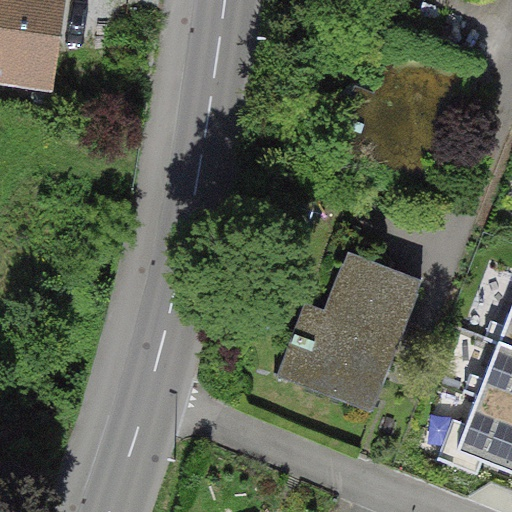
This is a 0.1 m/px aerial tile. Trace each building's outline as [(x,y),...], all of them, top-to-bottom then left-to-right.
[(0,0),(0,69),(54,78),(65,0),(0,0)] [(486,52),(394,17),(341,155),(433,190),(486,52)] [(381,404),(432,287),(345,250),(294,367),(381,404)] [(511,326),(501,351),(511,355),(511,326)] [(511,355),(501,351),(478,404),(511,418),(511,355)] [(511,418),(478,404),(455,457),(511,481),(511,418)]
